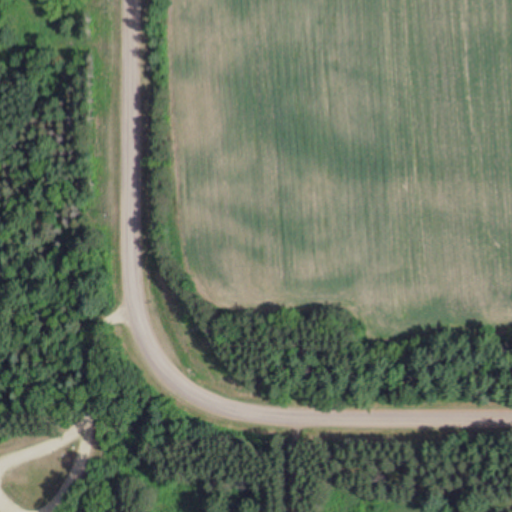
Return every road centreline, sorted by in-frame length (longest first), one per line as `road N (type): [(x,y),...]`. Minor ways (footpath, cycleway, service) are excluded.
road 1 (residential): [(175,380),(135,289),(133,0)]
road 2 (residential): [(511,414),(350,415),(215,403),(175,380)]
